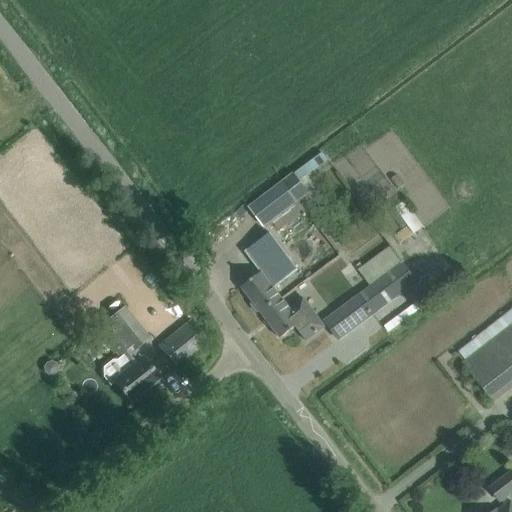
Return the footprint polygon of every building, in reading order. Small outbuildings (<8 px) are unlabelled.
[(322,152),(295,172),(301,181),(328,161),(322,152)] [(264,226),(297,201),(310,192),(294,171),(248,206),(264,226)] [(251,304),(258,314),(261,313),(282,297),(275,288),(298,270),(269,233),(244,252),(260,273),(242,288),(252,301),(251,304)] [(323,321),(338,340),(415,278),(390,247),(357,274),(367,286),(323,321)] [(303,299),(291,308),(282,297),(261,313),(281,339),(296,328),(306,341),(325,327),(303,299)] [(110,385),(114,382),(130,403),(134,400),(136,401),(139,401),(143,398),(144,395),(142,393),(159,381),(141,358),(141,359),(134,350),(148,339),(124,308),(97,329),(119,357),(116,359),(112,359),(102,367),(103,376),(110,385)] [(207,342),(190,321),(159,346),(177,367),(207,342)] [(511,326),(464,364),(493,402),(511,387),(511,326)] [(46,362),(43,366),(44,371),(48,375),(53,374),(57,371),(58,366),(56,362),(51,360),(46,362)] [(511,492),(511,471),(490,489),(500,502),(501,501),(506,506),(498,511),(497,510),(494,511),(511,511),(511,503),(511,502),(506,497),(511,492)]
